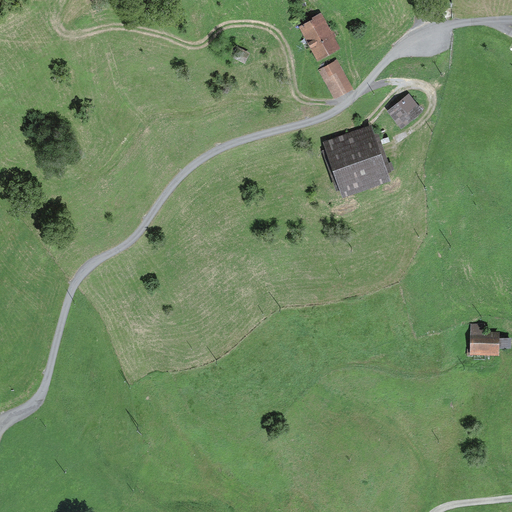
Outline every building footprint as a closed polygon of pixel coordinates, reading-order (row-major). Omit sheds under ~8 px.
[(317,17),(299,28),(320,60),(338,49),(317,17)] [(335,61),(319,71),(334,96),(350,87),(335,61)] [(421,111),(407,96),(389,113),(403,127),(421,111)] [(370,127),(325,143),(344,194),(389,178),(370,127)] [(485,323),(470,324),(471,357),(499,355),(498,333),(485,333),(485,323)] [(511,355),(511,345),(501,344),(501,355),(511,355)]
